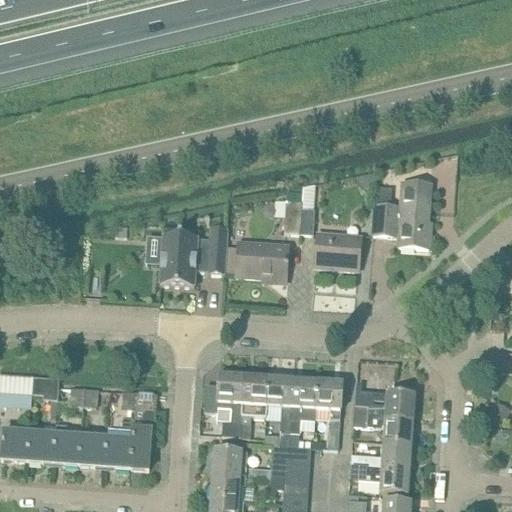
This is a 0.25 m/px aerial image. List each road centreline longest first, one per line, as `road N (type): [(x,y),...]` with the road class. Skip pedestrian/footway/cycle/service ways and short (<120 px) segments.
road 1 (secondary): [(0,189),(511,77)]
road 2 (motorway): [(0,60),(252,0)]
road 3 (residential): [(405,318),(340,336),(188,326)]
road 4 (residential): [(188,326),(58,317),(0,323)]
road 5 (residential): [(447,481),(451,376),(405,318)]
road 6 (residential): [(176,503),(188,326)]
road 7 (residential): [(176,503),(0,492)]
road 8 (residential): [(511,226),(405,318)]
